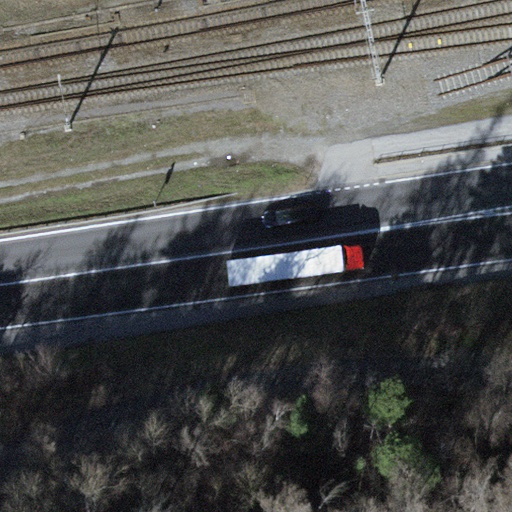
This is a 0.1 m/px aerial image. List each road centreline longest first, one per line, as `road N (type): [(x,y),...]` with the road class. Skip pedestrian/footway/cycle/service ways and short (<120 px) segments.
road 1 (primary): [(511,210),(0,283)]
road 2 (track): [(342,153),(250,148),(0,192)]
